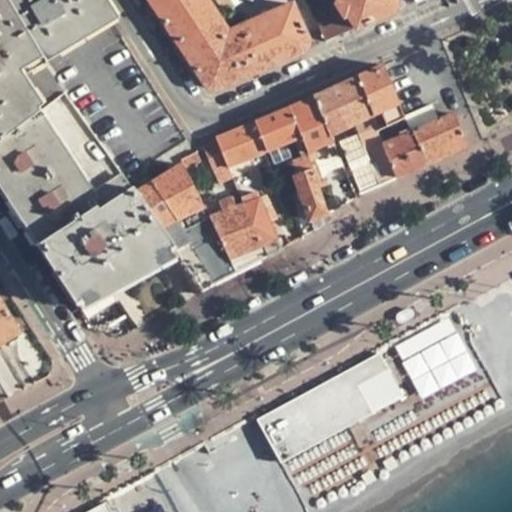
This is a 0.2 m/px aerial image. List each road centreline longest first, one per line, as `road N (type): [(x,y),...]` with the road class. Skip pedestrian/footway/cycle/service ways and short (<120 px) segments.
road 1 (residential): [(128,0),(200,128),(476,0)]
road 2 (primary): [(13,488),(276,329)]
road 3 (primary): [(511,201),(276,329)]
road 4 (primary): [(276,329),(96,393)]
road 5 (residential): [(96,393),(0,246)]
road 6 (primary): [(13,488),(50,445),(94,417),(96,393)]
